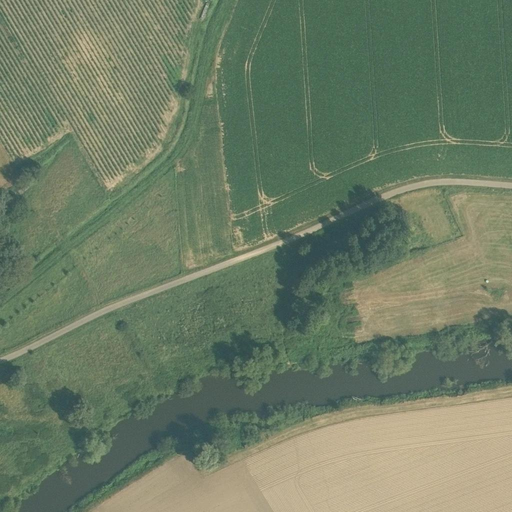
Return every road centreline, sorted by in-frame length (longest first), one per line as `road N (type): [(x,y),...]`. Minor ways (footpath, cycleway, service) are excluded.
road 1 (unclassified): [(0,362),(370,202),(434,184),(511,185)]
road 2 (track): [(0,304),(169,163),(210,114),(248,0)]
road 3 (track): [(258,455),(299,433),(511,395)]
